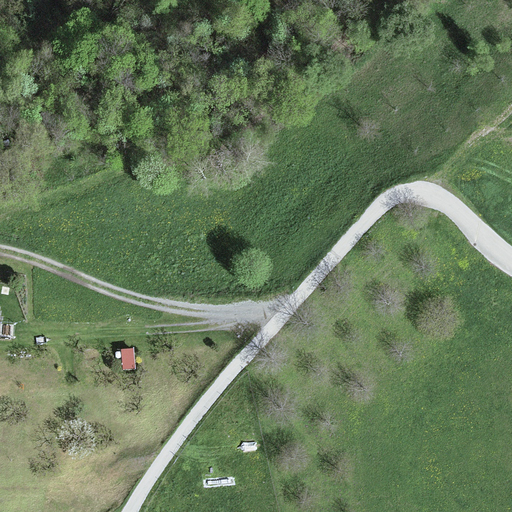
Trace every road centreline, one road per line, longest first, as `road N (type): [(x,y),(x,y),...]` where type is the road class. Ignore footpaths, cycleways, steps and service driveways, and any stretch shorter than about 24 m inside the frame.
road 1 (unclassified): [(132,511),(222,381),(386,199),(423,189),(450,203),(511,262)]
road 2 (track): [(0,252),(153,302),(288,310)]
road 3 (track): [(103,329),(194,327),(263,308)]
road 4 (track): [(511,107),(423,189)]
